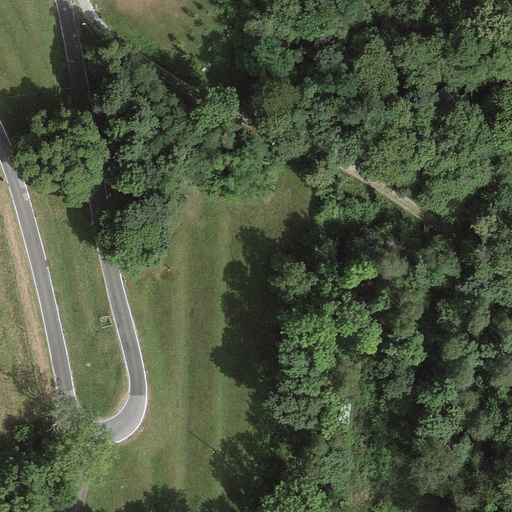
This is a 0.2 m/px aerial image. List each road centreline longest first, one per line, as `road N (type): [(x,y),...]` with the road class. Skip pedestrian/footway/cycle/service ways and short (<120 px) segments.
road 1 (track): [(511,294),(430,222),(328,156),(176,88),(86,0)]
road 2 (unclassified): [(63,0),(135,375),(130,417),(88,433)]
road 3 (unclassified): [(88,433),(67,415),(25,219),(0,143)]
